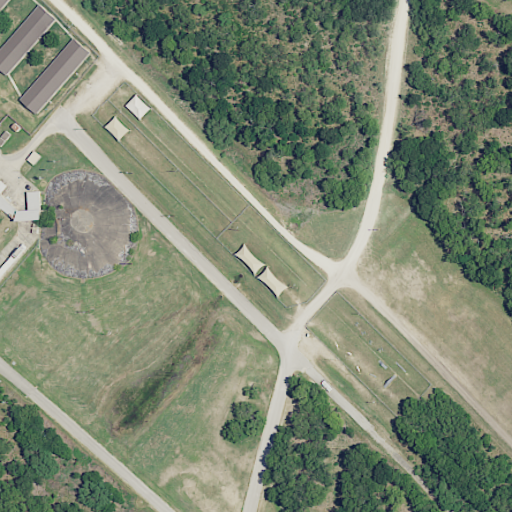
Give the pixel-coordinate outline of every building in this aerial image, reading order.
[(0,0),(0,10),(9,0),(0,0)] [(56,19),(40,4),(0,49),(0,69),(7,75),(56,19)] [(90,52),(73,38),(20,100),(37,115),(90,52)] [(126,106),(141,119),(151,108),(136,95),(126,106)] [(106,127),(120,140),(130,130),(115,116),(106,127)] [(0,204),(14,217),(19,211),(0,194),(0,193),(7,185),(0,179),(0,204)] [(238,254),(255,273),(264,266),(246,246),(238,254)] [(259,277),(279,296),(288,287),(268,268),(259,277)]
